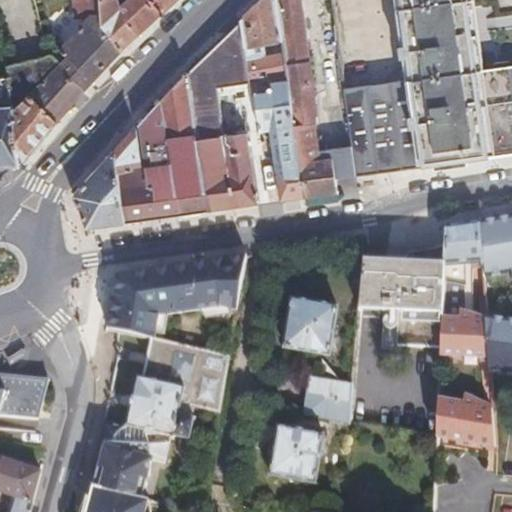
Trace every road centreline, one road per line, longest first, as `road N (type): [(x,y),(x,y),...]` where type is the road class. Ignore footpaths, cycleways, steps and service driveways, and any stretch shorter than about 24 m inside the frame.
road 1 (secondary): [(49,268),(511,187)]
road 2 (residential): [(50,511),(78,407),(73,363),(55,324),(31,305)]
road 3 (secondary): [(70,151),(221,0)]
